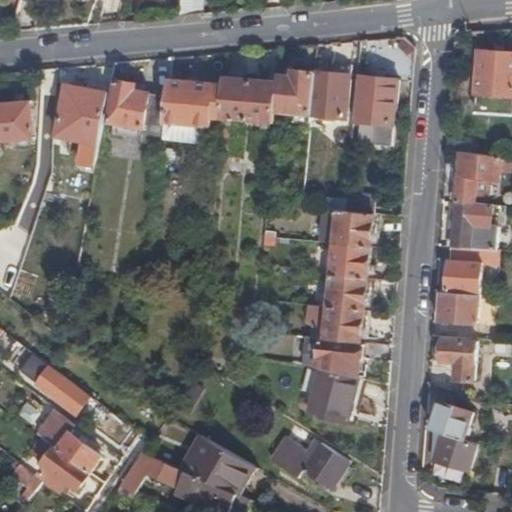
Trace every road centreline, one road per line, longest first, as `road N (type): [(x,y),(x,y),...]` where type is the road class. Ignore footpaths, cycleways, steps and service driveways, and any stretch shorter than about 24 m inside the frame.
road 1 (residential): [(401,511),(440,51),(433,13)]
road 2 (residential): [(433,13),(0,50)]
